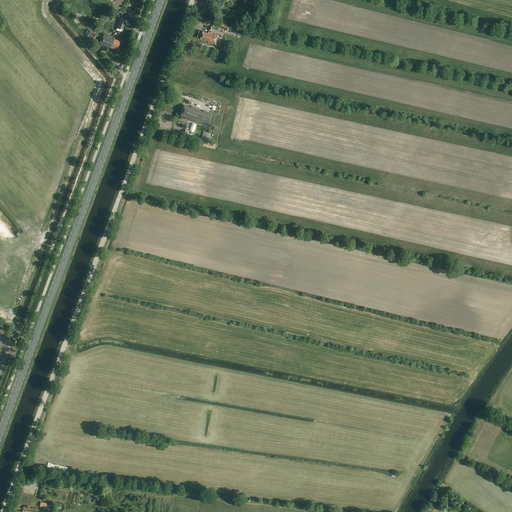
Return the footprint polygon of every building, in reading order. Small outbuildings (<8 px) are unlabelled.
[(208,12),(211,18),(216,16),(213,10),(208,12)] [(215,21),(213,27),(210,26),(209,30),(211,31),(212,28),(218,30),(219,28),(228,31),(229,26),(215,21)] [(203,32),(201,39),(209,42),(209,43),(215,45),(218,35),(209,32),(208,33),(203,32)] [(88,40),(92,43),(97,36),(93,33),(88,40)] [(107,48),(107,46),(111,37),(104,34),(100,45),(107,48)] [(111,37),(107,46),(116,50),(119,42),(114,39),(114,38),(111,37)] [(220,102),(199,95),(197,100),(218,107),(220,102)] [(184,105),(180,116),(186,117),(185,119),(207,127),(212,114),(203,111),(203,112),(199,111),(199,109),(191,106),(191,108),(184,105)] [(200,143),(207,146),(211,134),(204,131),(200,143)]
